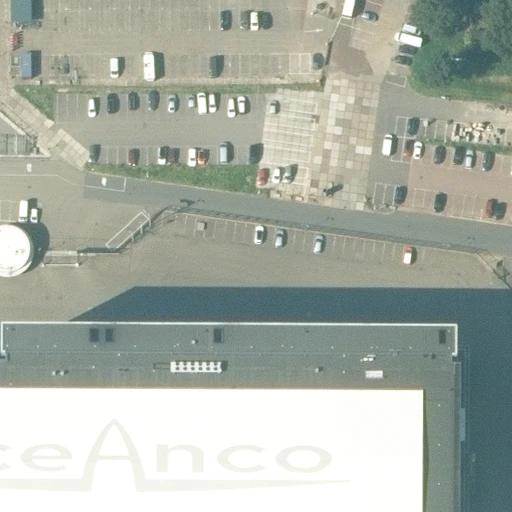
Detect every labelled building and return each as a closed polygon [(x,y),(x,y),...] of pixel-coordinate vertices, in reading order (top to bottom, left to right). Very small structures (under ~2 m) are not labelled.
[(510,13),(495,11),(492,32),(507,34),(510,13)] [(471,34),(471,44),(479,44),(480,34),(471,34)] [(315,75),(316,65),(314,63),(300,61),(298,63),(297,73),(299,76),(313,77),(315,75)] [(17,274),(18,274),(18,273),(19,273),(20,272),(21,271),(22,271),(22,270),(23,270),(23,269),(24,269),(24,268),(25,267),(26,266),(26,265),(27,265),(27,264),(27,263),(28,262),(28,261),(28,260),(29,259),(29,258),(29,257),(29,256),(29,255),(29,254),(29,253),(29,252),(29,251),(29,250),(29,249),(28,248),(28,247),(28,246),(27,245),(27,244),(26,243),(26,242),(25,242),(25,241),(24,240),(23,239),(23,238),(22,238),(22,237),(21,237),(20,236),(19,236),(19,235),(18,235),(17,234),(16,234),(15,234),(15,233),(14,233),(13,233),(12,233),(12,232),(11,232),(10,232),(9,232),(8,232),(7,232),(6,232),(5,232),(4,232),(3,232),(2,232),(2,233),(1,233),(0,233),(0,275),(1,275),(1,276),(2,276),(3,276),(4,276),(5,276),(6,276),(7,276),(8,276),(9,276),(10,276),(11,276),(12,276),(13,275),(14,275),(15,275),(16,275),(16,274),(17,274)] [(0,511),(460,511),(461,393),(453,393),(453,386),(458,386),(458,356),(4,353),(4,384),(9,384),(9,390),(0,389),(0,511)]
